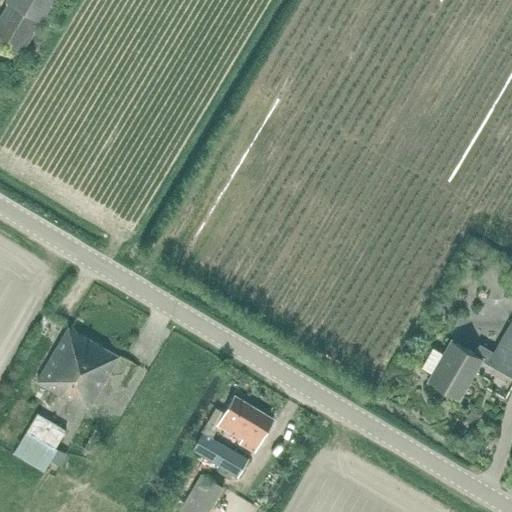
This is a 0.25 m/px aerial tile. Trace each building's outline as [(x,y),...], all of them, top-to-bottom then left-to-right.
[(57,0),(4,0),(7,3),(0,15),(0,45),(20,57),(41,22),(43,24),(57,0)] [(467,255),(475,259),(479,252),(471,248),(467,255)] [(511,319),(493,352),(487,362),(511,376),(511,319)] [(67,325),(35,380),(74,403),(75,401),(90,408),(120,355),(67,325)] [(487,362),(493,352),(480,344),(475,351),(451,338),(442,353),(433,347),(421,367),(432,374),(430,377),(438,381),(436,386),(458,398),(481,359),(487,362)] [(254,451),(273,418),(235,396),(222,414),(214,408),(201,431),(202,432),(192,450),(237,477),(248,458),(208,435),(217,422),(231,430),(240,437),(243,438),(240,442),(254,451)] [(55,447),(66,429),(37,413),(26,432),(25,431),(12,454),(44,472),(58,449),(55,447)] [(225,488),(208,478),(201,473),(183,503),(173,496),(163,511),(209,511),(213,505),(214,506),(225,488)]
